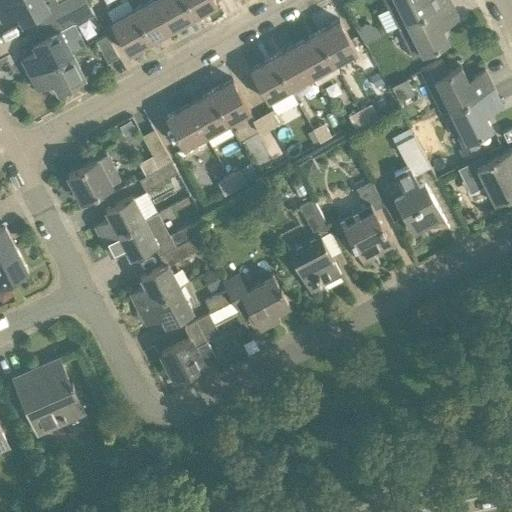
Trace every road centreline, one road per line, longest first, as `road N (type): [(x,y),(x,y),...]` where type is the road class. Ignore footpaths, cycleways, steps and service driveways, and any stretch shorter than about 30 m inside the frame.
road 1 (residential): [(511,247),(188,415),(152,409),(123,374),(82,296)]
road 2 (residential): [(17,157),(305,0)]
road 3 (residential): [(82,296),(17,157)]
